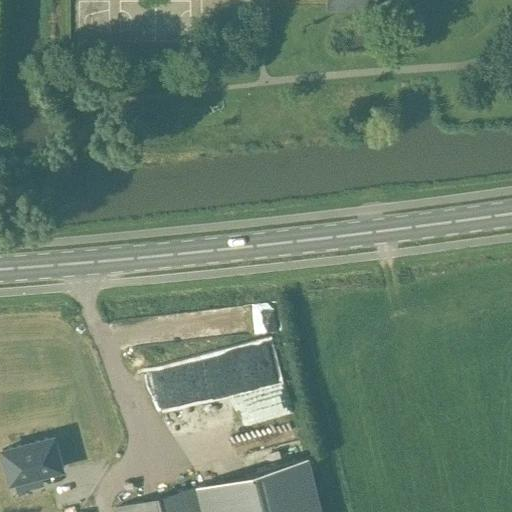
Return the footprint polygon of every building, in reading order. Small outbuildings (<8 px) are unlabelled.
[(218,412),(291,394),(284,366),(211,384),(218,412)] [(271,402),(233,408),(238,440),(246,438),(248,449),(300,441),(296,419),(275,422),(271,402)] [(185,424),(206,419),(203,407),(182,411),(185,424)] [(53,436),(2,450),(10,481),(61,467),(53,436)] [(318,511),(305,459),(117,507),(118,511),(318,511)]
